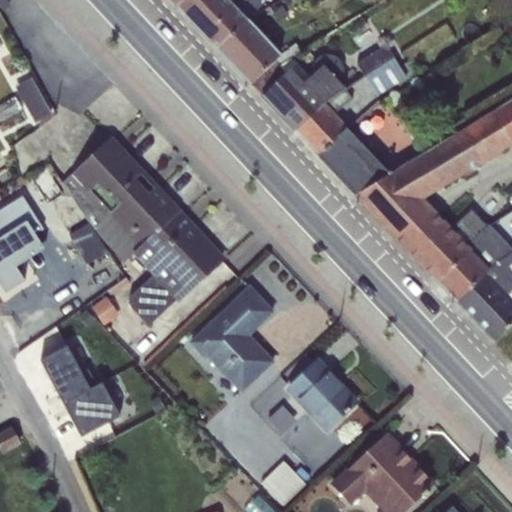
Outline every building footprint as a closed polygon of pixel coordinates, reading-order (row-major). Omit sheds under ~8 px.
[(184,0),(178,7),(216,48),(246,18),(252,12),(241,0),(237,0),(238,0),(237,0),(184,0)] [(237,0),(241,0),(252,12),(261,4),(257,0),(237,0),(238,0),(237,0)] [(246,18),(216,48),(262,96),(289,71),(280,65),(292,58),(302,51),(295,43),(281,55),(246,18)] [(356,64),(365,78),(395,60),(385,45),(356,64)] [(289,71),(262,96),(295,131),(345,90),(337,80),(340,77),(341,74),(342,72),(340,66),(337,61),(334,57),(331,56),(326,55),(320,56),(315,59),(312,63),(311,67),(311,71),(312,75),(310,77),(303,83),(291,70),(289,71)] [(280,65),(289,71),(291,70),(303,83),(310,77),(292,58),(280,65)] [(395,60),(365,78),(376,96),(406,77),(395,60)] [(31,77),(14,86),(34,123),(51,113),(31,77)] [(345,90),(295,131),(318,156),(349,129),(334,112),(352,99),(345,90)] [(15,96),(0,104),(0,121),(22,110),(15,96)] [(511,99),(388,173),(355,195),(431,276),(486,227),(470,209),(451,228),(423,200),(511,145),(511,99)] [(349,129),(318,156),(338,177),(341,175),(356,192),(354,194),(355,195),(388,173),(349,129)] [(180,213),(110,138),(62,182),(89,221),(122,261),(131,253),(180,213)] [(22,196),(0,210),(0,285),(5,293),(25,281),(16,267),(26,261),(44,249),(35,235),(43,230),(22,196)] [(180,213),(131,253),(153,276),(130,297),(129,305),(149,325),(199,279),(200,280),(209,271),(208,270),(222,258),(180,213)] [(511,215),(499,220),(504,236),(511,233),(511,215)] [(87,224),(69,235),(86,265),(107,253),(87,224)] [(486,227),(431,276),(457,303),(511,251),(511,250),(489,225),(486,227)] [(511,251),(457,303),(493,342),(511,323),(511,251)] [(249,288),(189,343),(204,359),(206,357),(239,393),(272,362),(247,335),(272,312),(249,288)] [(105,297),(91,306),(103,325),(118,315),(105,297)] [(67,346),(39,360),(63,404),(90,390),(67,346)] [(316,363),(286,391),(325,431),(356,402),(328,372),(326,374),(316,363)] [(90,390),(63,404),(81,438),(121,416),(103,383),(90,390)] [(282,405),(266,419),(280,434),(296,420),(282,405)] [(12,429),(0,435),(0,450),(1,453),(20,443),(12,429)] [(386,433),(331,485),(350,505),(364,493),(382,511),(404,511),(421,496),(423,498),(430,492),(428,490),(434,485),(386,433)] [(283,461),(260,483),(283,506),(305,484),(303,482),(309,476),(300,467),(294,473),(283,461)]
